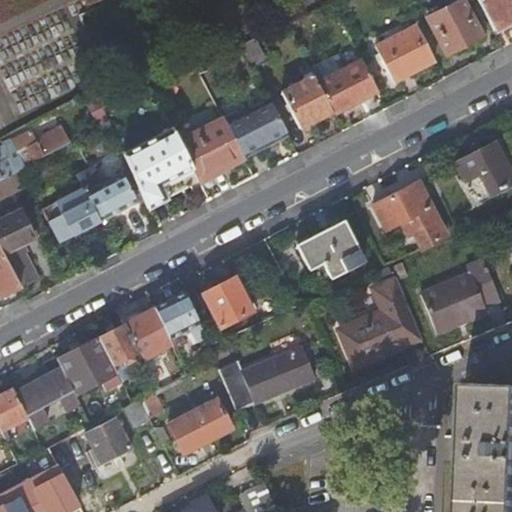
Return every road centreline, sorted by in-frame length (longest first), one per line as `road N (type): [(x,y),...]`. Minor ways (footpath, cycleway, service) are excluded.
road 1 (tertiary): [(511,77),(0,344)]
road 2 (residential): [(347,412),(139,511)]
road 3 (residential): [(421,511),(427,383)]
